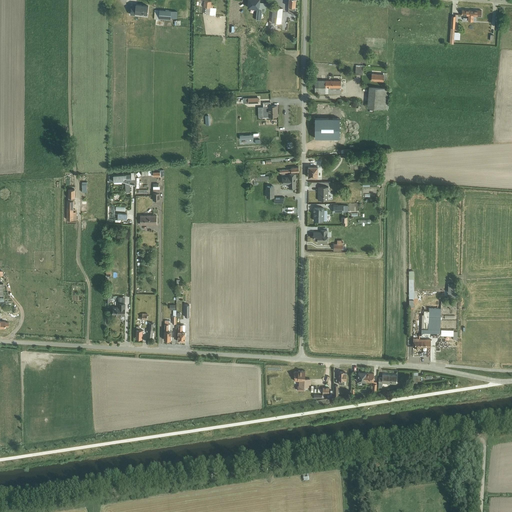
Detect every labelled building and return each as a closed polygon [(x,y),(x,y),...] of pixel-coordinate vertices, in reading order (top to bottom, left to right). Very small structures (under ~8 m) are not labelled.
[(248,0),(248,7),(257,8),(256,20),(261,20),(262,11),(265,11),(266,3),(259,2),(259,1),(257,1),(257,0),(248,0)] [(131,5),(130,14),(135,15),(135,12),(147,14),(148,6),(136,4),(135,6),(131,5)] [(273,7),(271,22),(281,23),(283,8),(273,7)] [(171,10),(156,9),(155,19),(170,20),(171,10)] [(481,16),(481,10),(473,10),(462,10),(461,15),(468,15),(468,21),(473,21),(473,15),(481,16)] [(241,17),(241,38),(271,38),(271,29),(265,29),(265,31),(258,31),(258,22),(255,22),(255,17),(241,17)] [(371,73),(371,80),(383,81),(383,79),(386,79),(387,72),(383,72),(383,74),(371,73)] [(315,93),(325,93),(325,87),(325,80),(315,80),(315,93)] [(390,88),(369,86),(367,107),(388,109),(390,88)] [(270,103),(263,103),(263,107),(263,117),(268,116),(277,116),(277,106),(270,107),(270,103)] [(340,118),(315,117),(315,138),(339,138),(340,118)] [(106,123),(102,124),(88,124),(88,132),(106,131),(106,123)] [(308,166),(308,177),(318,177),(318,167),(308,166)] [(130,177),(110,177),(110,183),(124,183),(124,181),(126,181),(126,179),(135,179),(135,173),(130,173),(130,177)] [(289,188),(295,188),(295,174),(288,174),(288,176),(286,176),(286,177),(282,177),(282,184),(289,184),(289,188)] [(266,197),(274,197),(274,186),(266,186),(266,197)] [(318,200),(319,200),(328,200),(328,187),(318,186),(318,191),(319,191),(319,200),(318,199),(318,200)] [(68,191),(68,221),(77,221),(77,213),(74,213),(74,191),(68,191)] [(314,220),(324,220),(325,208),(314,207),(314,212),(314,220)] [(143,217),(143,226),(157,226),(157,217),(143,217)] [(327,240),(328,240),(328,235),(327,235),(327,230),(320,230),(320,232),(313,232),(313,239),(317,239),(317,242),(327,242),(327,240)] [(334,243),(334,250),(343,250),(343,240),(337,240),(337,243),(334,243)] [(114,309),(114,316),(124,317),(124,304),(119,304),(119,309),(114,309)] [(441,335),(442,309),(429,309),(429,312),(423,312),(423,334),(441,335)] [(305,384),(305,378),(305,371),(298,370),(298,372),(295,372),(294,372),(294,376),(294,381),(300,381),(299,387),(297,387),(297,390),(304,390),(304,387),(308,387),(308,384),(305,384)] [(358,376),(358,381),(358,382),(366,382),(366,381),(373,382),(374,373),(366,373),(358,372),(358,376)] [(379,377),(378,387),(382,387),(382,383),(396,384),(396,375),(382,374),(382,377),(379,377)]
